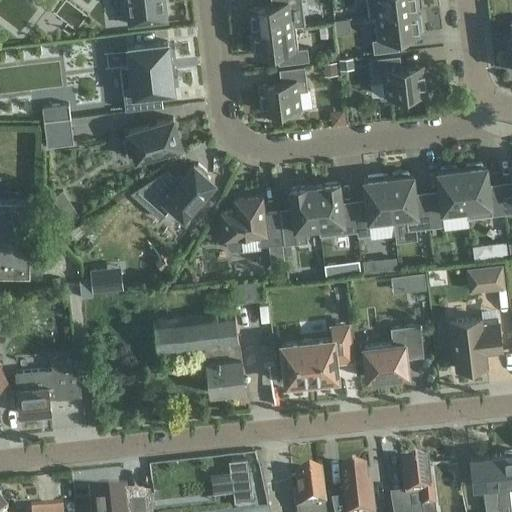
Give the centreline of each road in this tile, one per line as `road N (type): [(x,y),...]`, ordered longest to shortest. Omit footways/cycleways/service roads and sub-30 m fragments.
road 1 (tertiary): [(0,461),(511,406)]
road 2 (residential): [(203,0),(217,120),(238,145),(267,155),(459,132),(490,103)]
